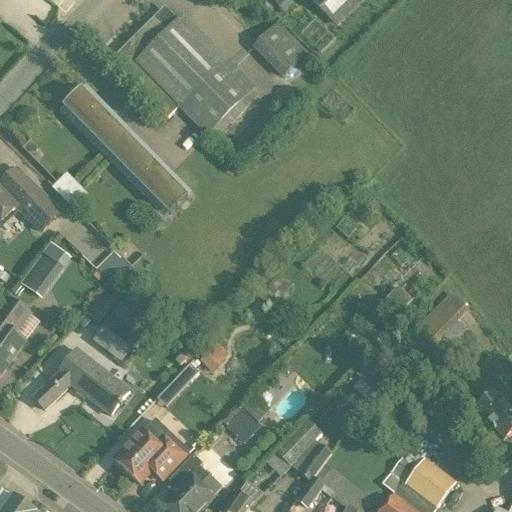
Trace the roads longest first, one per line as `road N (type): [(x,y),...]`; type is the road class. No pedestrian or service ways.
road 1 (unclassified): [(0,103),(94,0)]
road 2 (secondary): [(103,511),(0,437)]
